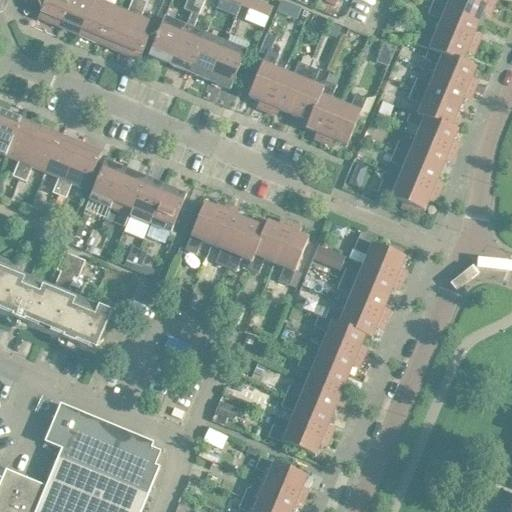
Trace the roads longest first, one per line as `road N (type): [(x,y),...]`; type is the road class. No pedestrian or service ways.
road 1 (residential): [(328,199),(3,67)]
road 2 (residential): [(177,467),(224,344),(162,322),(123,417)]
road 3 (residential): [(452,248),(349,511)]
road 4 (residential): [(511,52),(452,248)]
road 5 (residential): [(123,417),(0,364)]
